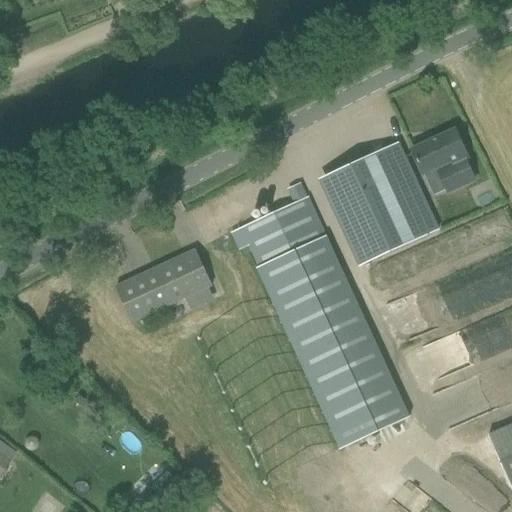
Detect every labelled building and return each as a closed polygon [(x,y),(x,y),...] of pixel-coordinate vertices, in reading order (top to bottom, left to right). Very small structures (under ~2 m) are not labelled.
[(447,193),(474,181),(465,161),(468,160),(455,131),(411,151),(422,175),(436,169),(447,193)] [(396,145),(330,175),(371,262),(436,232),(396,145)] [(301,188),(289,194),(295,205),(307,200),(301,188)] [(241,230),(232,234),(240,250),(249,246),(252,253),(264,278),(291,337),(343,449),(408,418),(356,307),(307,199),(307,200),(295,205),(241,230)] [(194,252),(115,288),(132,324),(211,288),(194,252)] [(511,274),(458,285),(462,305),(502,298),(502,296),(511,293),(511,274)] [(511,490),(511,424),(488,435),(511,490)] [(0,453),(0,477),(11,463),(11,462),(0,453)] [(167,473),(139,502),(145,508),(149,511),(155,511),(180,487),(174,480),(167,473)]
